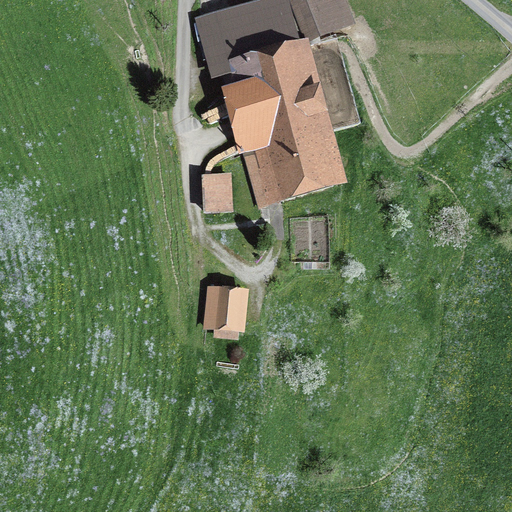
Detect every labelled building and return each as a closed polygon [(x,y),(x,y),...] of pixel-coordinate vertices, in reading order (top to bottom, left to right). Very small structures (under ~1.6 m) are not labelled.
[(307,0),(284,0),(200,23),(213,74),(223,71),(244,148),(259,144),(262,155),(268,154),(279,194),(331,180),(297,50),(320,44),(319,41),(317,35),(307,0)] [(307,0),(317,35),(348,23),(339,0),(307,0)] [(204,180),(206,215),(231,213),(229,179),(204,180)] [(238,245),(264,242),(263,228),(236,231),(238,245)] [(218,294),(213,336),(233,339),(238,296),(218,294)]
